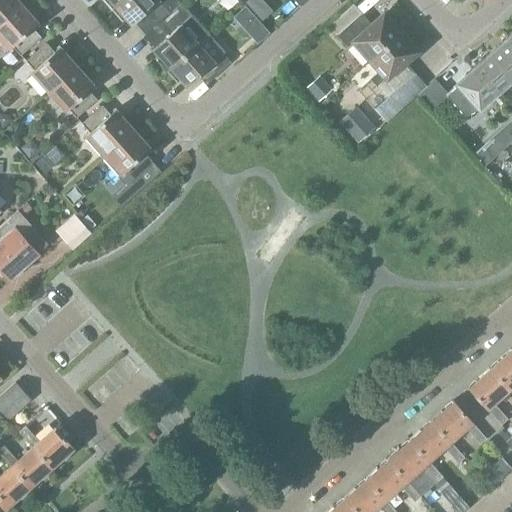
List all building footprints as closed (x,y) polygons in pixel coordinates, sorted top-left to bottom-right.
[(0,0),(0,22),(20,5),(14,0),(0,0)] [(101,0),(111,11),(122,0),(101,0)] [(158,24),(180,4),(176,0),(122,0),(111,11),(121,22),(125,19),(131,26),(147,12),(158,24)] [(272,12),(261,0),(249,0),(245,4),(261,22),(272,12)] [(180,4),(158,24),(169,36),(153,50),(159,57),(156,61),(166,72),(197,44),(187,33),(196,25),(190,18),(191,16),(180,4)] [(33,20),(20,5),(0,22),(0,44),(6,52),(12,47),(20,56),(40,38),(32,29),(37,25),(33,20)] [(329,27),(337,36),(356,19),(362,14),(354,5),(329,27)] [(369,61),(401,33),(384,14),(366,30),(356,19),(337,36),(348,47),(353,43),(369,61)] [(417,52),(401,33),(369,61),(379,72),(370,80),(387,99),(375,110),(386,123),(421,92),(400,68),(417,52)] [(489,56),(511,81),(511,80),(511,48),(505,41),(489,56)] [(31,72),(49,92),(76,68),(58,49),(54,53),(46,44),(25,62),(33,71),(31,72)] [(197,44),(166,72),(176,84),(180,81),(186,88),(202,73),(210,82),(230,64),(216,47),(207,55),(197,44)] [(511,81),(489,56),(473,70),(496,95),(511,81)] [(89,82),(76,68),(49,92),(66,111),(68,109),(76,118),(96,100),(88,91),(93,87),(89,82)] [(464,116),(478,109),(479,110),(496,95),(473,70),(445,95),(464,116)] [(84,138),(101,158),(132,130),(114,111),(110,115),(102,106),(81,124),(89,133),(84,138)] [(145,145),(132,130),(101,158),(118,177),(124,172),(140,190),(161,172),(144,154),(149,150),(145,145)] [(0,225),(0,233),(4,238),(0,242),(0,276),(1,277),(4,274),(10,280),(48,246),(17,211),(0,225)] [(91,233),(75,215),(57,232),(73,249),(91,233)] [(197,258),(133,315),(155,340),(206,294),(213,302),(222,293),(236,309),(240,305),(197,258)] [(39,305),(26,318),(42,335),(56,322),(39,305)] [(201,335),(157,376),(180,400),(224,359),(201,335)] [(509,391),(508,391),(511,394),(511,350),(490,370),(509,391)] [(509,391),(490,370),(468,389),(501,426),(507,420),(493,404),(508,391),(509,391)] [(0,410),(7,418),(28,399),(15,384),(0,396),(0,410)] [(450,443),(466,429),(479,445),(486,439),(453,402),(431,422),(450,443)] [(450,443),(431,422),(409,441),(428,462),(444,448),(458,464),(464,458),(450,443)] [(18,433),(32,448),(51,469),(73,449),(54,428),(39,443),(25,427),(18,433)] [(511,437),(509,440),(502,432),(498,436),(511,451),(511,437)] [(406,481),(407,481),(422,468),(436,483),(442,478),(428,462),(409,441),(388,461),(406,481)] [(0,449),(0,455),(11,468),(11,467),(29,488),(51,469),(32,448),(17,462),(3,447),(0,449)] [(483,475),(492,486),(511,469),(502,458),(483,475)] [(421,497),(407,481),(406,481),(388,461),(366,480),(385,501),(400,487),(414,503),(421,497)] [(11,467),(11,468),(0,477),(0,498),(8,508),(29,488),(11,467)] [(355,511),(372,511),(379,506),(383,511),(395,511),(385,501),(366,480),(344,499),(355,511)] [(355,511),(344,499),(329,511),(355,511)]
